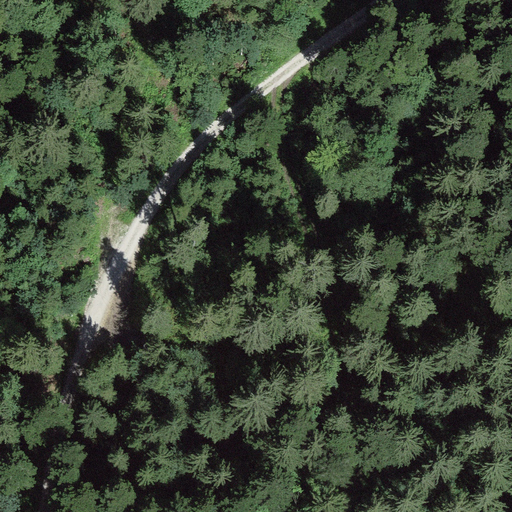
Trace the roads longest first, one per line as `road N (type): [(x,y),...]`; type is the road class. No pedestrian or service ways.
road 1 (track): [(384,0),(309,49),(187,151),(101,293)]
road 2 (track): [(42,511),(70,363),(101,293)]
